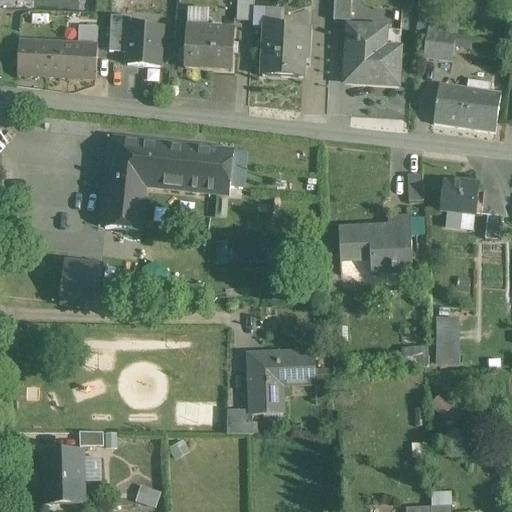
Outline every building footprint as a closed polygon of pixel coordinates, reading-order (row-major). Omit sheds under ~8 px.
[(125,0),(120,0),(113,0),(112,11),(125,12),(125,0)] [(254,0),(236,0),(235,23),(253,24),(254,10),(254,0)] [(351,0),(334,0),(333,22),(350,23),(351,0)] [(282,12),(254,10),(253,24),(253,29),(265,30),(265,28),(281,29),(282,12)] [(162,29),(130,27),(127,66),(159,69),(162,29)] [(281,29),(265,28),(265,30),(262,78),(303,81),(304,50),(309,51),(310,31),(281,29)] [(94,30),(80,29),(78,46),(93,46),(94,30)] [(385,31),(348,29),(345,85),(398,88),(399,67),(384,66),(385,31)] [(235,34),(188,30),(185,70),(232,73),(235,34)] [(456,37),(427,34),(424,61),(453,64),(456,37)] [(78,46),(20,42),(17,78),(95,83),(98,47),(93,46),(78,46)] [(500,94),(438,87),(433,126),(496,133),(500,94)] [(235,154),(114,141),(103,232),(138,236),(143,189),(230,199),(235,154)] [(422,177),(407,178),(408,204),(423,204),(422,177)] [(479,185),(462,183),(461,187),(444,186),(441,213),(448,214),(446,230),(460,231),(462,215),(476,217),(479,185)] [(502,220),(487,218),(484,241),(499,243),(502,220)] [(388,231),(337,233),(338,264),(367,262),(368,277),(410,275),(407,221),(388,222),(388,231)] [(99,271),(65,267),(60,306),(95,310),(99,271)] [(458,356),(459,319),(436,319),(436,355),(458,356)] [(312,354),(245,357),(247,410),(247,417),(248,417),(278,416),(277,376),(313,375),(312,354)] [(247,410),(227,411),(227,437),(249,437),(248,417),(247,417),(247,410)] [(103,436),(80,435),(80,449),(104,449),(103,436)] [(81,453),(44,454),(46,509),(83,508),(81,453)]
